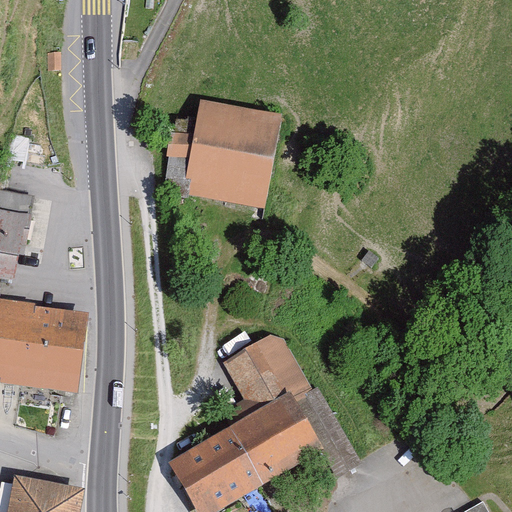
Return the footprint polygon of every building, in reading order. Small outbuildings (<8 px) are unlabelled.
[(60,74),(61,58),(49,57),(49,74),(60,74)] [(278,125),(201,112),(196,144),(170,139),(165,167),(191,171),(185,203),(262,216),(278,125)] [(0,285),(8,287),(15,251),(20,252),(30,202),(0,196),(0,285)] [(79,318),(0,308),(0,389),(69,397),(79,318)] [(220,370),(239,405),(216,418),(224,431),(161,466),(186,511),(217,511),(313,459),(327,483),(355,468),(311,391),(307,393),(276,339),(220,370)] [(72,511),(75,494),(7,482),(1,511),(72,511)]
